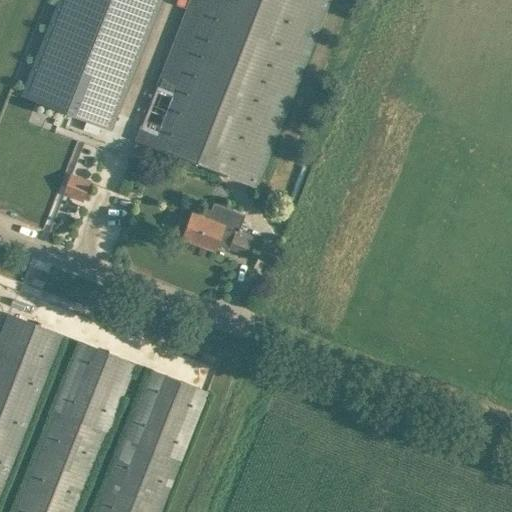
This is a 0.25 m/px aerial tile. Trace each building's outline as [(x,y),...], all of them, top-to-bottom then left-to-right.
[(59,0),(23,93),(110,127),(159,0),(59,0)] [(191,0),(141,129),(260,176),(329,0),(191,0)] [(64,193),(82,200),(89,182),(71,175),(64,193)] [(192,211),(189,220),(181,237),(215,251),(218,244),(253,258),(260,240),(261,238),(239,229),(244,215),(214,203),(211,211),(205,208),(203,215),(192,211)] [(9,314),(2,333),(0,336),(0,489),(54,353),(61,334),(9,314)] [(82,342),(74,361),(57,413),(59,415),(19,511),(72,511),(105,431),(107,432),(127,382),(134,363),(82,342)] [(154,371),(147,389),(98,511),(158,511),(207,391),(154,371)]
